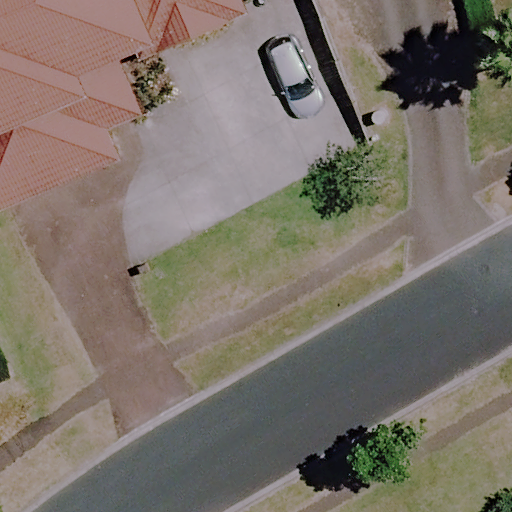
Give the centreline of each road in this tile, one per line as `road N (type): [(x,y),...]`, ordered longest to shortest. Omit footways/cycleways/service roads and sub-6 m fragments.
road 1 (residential): [(511,278),(326,373),(112,511)]
road 2 (unknown): [(483,293),(381,0)]
